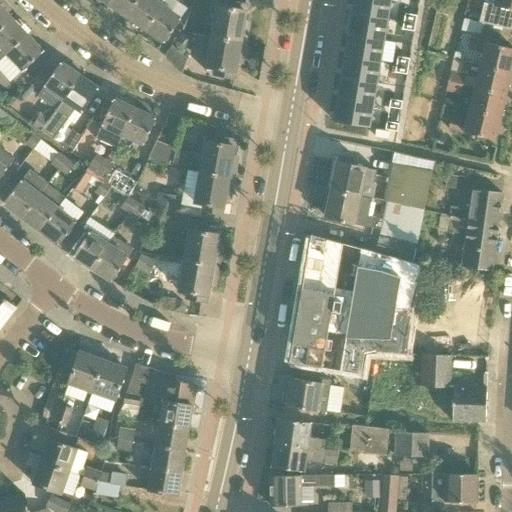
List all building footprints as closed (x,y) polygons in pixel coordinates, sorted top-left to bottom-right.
[(111,0),(108,4),(127,17),(138,0),(111,0)] [(145,30),(162,6),(153,0),(138,0),(127,17),(145,30)] [(354,0),(352,12),(388,18),(391,0),(354,0)] [(511,9),(511,0),(479,0),(479,2),(511,9)] [(213,37),(246,43),(249,26),(244,25),(247,4),(227,1),(226,8),(218,6),(213,37)] [(0,30),(13,18),(0,4),(0,30)] [(162,6),(145,30),(165,43),(181,19),(162,6)] [(352,12),(349,34),(385,40),(388,18),(352,12)] [(405,14),(404,22),(416,24),(417,16),(405,14)] [(7,55),(28,35),(13,18),(0,30),(0,60),(6,54),(7,55)] [(404,22),(403,29),(414,31),(416,24),(404,22)] [(511,30),(495,26),(485,23),(482,35),(482,36),(498,40),(508,42),(511,30)] [(180,34),(175,42),(177,49),(181,52),(188,50),(193,43),(191,35),(186,31),(180,34)] [(349,34),(345,56),(381,62),(385,40),(349,34)] [(7,55),(23,72),(44,51),(28,35),(7,55)] [(243,59),(246,43),(213,37),(207,67),(216,69),(215,75),(234,79),(238,58),(243,59)] [(480,65),(511,73),(511,69),(511,48),(470,39),(468,49),(483,52),(480,65)] [(345,56),(341,78),(377,84),(381,62),(345,56)] [(398,57),(397,64),(408,66),(410,59),(398,57)] [(64,100),(80,76),(61,62),(37,97),(54,109),(62,98),(64,100)] [(397,64),(395,72),(407,74),(408,66),(397,64)] [(506,95),(511,73),(480,65),(475,88),(506,95)] [(461,84),(463,75),(451,72),(449,81),(461,84)] [(54,139),(75,108),(83,113),(99,89),(80,76),(64,100),(49,121),(48,121),(42,131),(49,136),(54,139)] [(341,78),(338,99),(374,105),(377,84),(341,78)] [(459,93),(461,84),(449,81),(446,90),(459,93)] [(501,117),(506,95),(475,88),(470,110),(501,117)] [(124,136),(136,109),(114,99),(96,138),(117,148),(123,135),(124,136)] [(338,99),(334,121),(370,127),(374,105),(338,99)] [(391,100),(390,107),(401,109),(403,101),(391,100)] [(16,121),(5,113),(0,108),(0,123),(9,130),(16,121)] [(136,109),(124,136),(144,145),(157,118),(136,109)] [(495,140),(501,117),(470,110),(467,123),(451,119),(449,129),(495,140)] [(42,131),(48,121),(40,115),(33,125),(42,131)] [(387,122),(386,130),(397,131),(399,124),(387,122)] [(377,130),(376,137),(389,139),(390,132),(377,130)] [(71,153),(82,138),(73,132),(62,147),(71,153)] [(34,149),(41,140),(33,134),(26,143),(34,149)] [(201,171),(234,178),(237,161),(232,160),(236,140),(216,136),(215,143),(206,142),(201,171)] [(147,161),(168,165),(175,148),(156,141),(147,161)] [(0,179),(7,170),(15,160),(0,148),(0,179)] [(417,244),(425,211),(435,161),(400,154),(396,153),(385,202),(386,202),(379,236),(417,244)] [(52,163),(60,169),(67,159),(59,154),(52,163)] [(99,171),(106,161),(97,155),(90,165),(99,171)] [(67,159),(60,169),(68,175),(75,165),(67,159)] [(107,176),(113,166),(106,161),(99,171),(107,176)] [(371,199),(373,189),(377,171),(365,168),(338,162),(332,190),(359,196),(371,199)] [(103,181),(107,176),(99,171),(90,165),(74,188),(82,193),(89,183),(92,185),(94,182),(100,186),(103,181)] [(40,193),(48,184),(30,169),(4,203),(22,217),(40,193)] [(131,194),(137,180),(115,170),(109,185),(131,194)] [(231,195),(234,178),(201,171),(195,202),(204,204),(203,211),(223,214),(226,194),(231,195)] [(448,175),(446,187),(466,190),(467,178),(448,175)] [(105,197),(112,187),(103,181),(100,186),(96,191),(105,196),(105,197)] [(58,208),(66,197),(48,184),(40,193),(22,217),(40,231),(58,208)] [(503,193),(502,193),(473,189),(471,209),(451,206),(450,215),(449,216),(499,223),(503,193)] [(356,213),(359,196),(332,190),(331,191),(332,191),(326,217),(340,220),(339,222),(353,225),(353,224),(373,228),(375,218),(356,213)] [(175,213),(178,197),(157,193),(154,209),(175,213)] [(131,213),(137,203),(129,197),(122,208),(131,213)] [(140,219),(146,209),(137,203),(131,213),(140,219)] [(76,222),(58,208),(40,231),(59,245),(76,222)] [(449,216),(450,215),(441,214),(439,231),(458,233),(457,238),(466,239),(462,266),(492,270),(499,223),(449,216)] [(185,260),(219,265),(221,249),(216,249),(220,228),(200,224),(199,231),(191,230),(185,260)] [(109,245),(108,244),(89,232),(73,256),(93,269),(109,245)] [(376,252),(311,235),(289,362),(361,376),(365,352),(378,352),(405,353),(411,313),(409,312),(422,264),(414,262),(376,252)] [(112,282),(133,249),(113,236),(108,244),(109,245),(93,269),(112,282)] [(414,262),(417,244),(379,236),(376,252),(414,262)] [(150,276),(156,261),(139,255),(134,269),(150,276)] [(215,283),(219,265),(185,260),(180,291),(188,292),(187,299),(207,302),(210,282),(215,283)] [(0,328),(17,307),(0,294),(0,328)] [(186,313),(186,308),(182,301),(176,300),(174,311),(186,313)] [(69,383),(65,394),(77,398),(81,387),(92,391),(103,361),(79,353),(69,383)] [(421,384),(450,386),(451,356),(422,355),(421,375),(421,384)] [(103,361),(92,391),(116,399),(127,369),(103,361)] [(148,379),(149,368),(136,364),(133,376),(127,393),(126,394),(125,403),(119,414),(118,416),(138,419),(140,406),(142,407),(144,398),(148,379)] [(322,380),(322,383),(291,379),(290,389),(285,388),(282,403),(288,404),(287,406),(326,411),(331,381),(322,380)] [(195,386),(174,382),(167,380),(164,400),(160,423),(189,428),(193,406),(192,405),(195,386)] [(486,422),(487,387),(455,386),(454,420),(486,422)] [(72,409),(61,406),(56,419),(67,423),(72,409)] [(104,436),(108,422),(97,418),(93,432),(104,436)] [(311,423),(276,418),(274,429),(277,430),(275,443),(322,449),(323,439),(309,437),(311,423)] [(185,451),(189,428),(160,423),(156,446),(185,451)] [(353,425),(351,451),(386,454),(389,428),(353,425)] [(119,439),(133,442),(134,432),(120,429),(119,439)] [(395,432),(394,456),(428,458),(429,434),(395,432)] [(84,477),(98,482),(101,473),(87,468),(72,463),(77,449),(49,439),(41,462),(69,471),(84,476),(84,477)] [(131,452),(133,442),(119,439),(117,449),(131,452)] [(339,451),(322,449),(275,443),(272,467),(305,471),(306,461),(324,463),(337,465),(339,451)] [(182,473),(185,451),(156,446),(152,468),(182,473)] [(61,494),(69,471),(41,462),(34,484),(61,494)] [(178,495),(182,473),(152,468),(149,491),(178,495)] [(113,474),(111,484),(125,486),(127,476),(113,474)] [(432,475),(432,487),(432,501),(477,502),(477,474),(445,474),(445,475),(432,475)] [(301,486),(316,486),(335,486),(335,475),(316,475),(271,476),(271,506),(301,506),(301,486)] [(95,490),(98,482),(84,477),(81,485),(95,490)] [(395,511),(397,499),(398,478),(382,477),(379,511),(395,511)] [(381,496),(381,480),(367,480),(366,496),(381,496)] [(3,511),(29,511),(25,495),(1,502),(3,511)] [(57,511),(67,511),(71,505),(52,496),(46,507),(57,511)]
